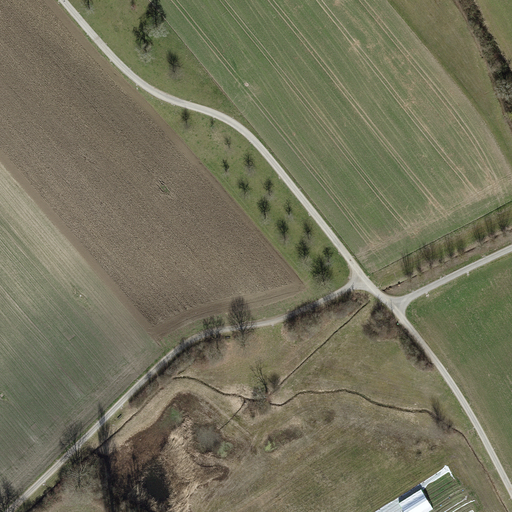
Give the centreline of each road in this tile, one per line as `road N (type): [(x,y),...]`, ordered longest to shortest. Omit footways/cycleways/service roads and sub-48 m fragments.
road 1 (track): [(365,278),(287,318),(206,333),(176,350),(9,511)]
road 2 (track): [(62,0),(145,87),(251,134),(365,278)]
road 3 (track): [(511,492),(443,374),(365,278)]
road 4 (track): [(392,307),(511,249)]
